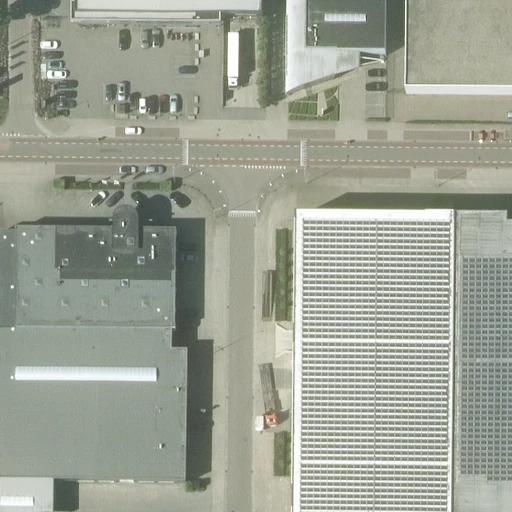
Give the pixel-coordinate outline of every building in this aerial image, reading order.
[(75,0),(76,7),(72,7),(72,27),(221,28),(221,20),(263,20),(262,0),(75,0)] [(288,2),(287,97),(289,96),(333,81),(333,76),(338,76),(338,55),(386,56),(387,0),(306,0),(306,4),(290,4),(290,2),(288,2)] [(511,0),(406,0),(406,95),(511,95),(511,0)] [(294,352),(292,511),(511,511),(511,286),(508,286),(509,231),(508,231),(508,229),(508,220),(455,220),(295,218),(294,333),(360,333),(360,353),(294,352)] [(17,234),(0,233),(0,481),(186,484),(188,352),(172,352),(172,332),(176,332),(177,232),(149,232),(149,225),(153,225),(153,224),(110,223),(110,225),(116,225),(116,232),(17,231),(17,234)]
